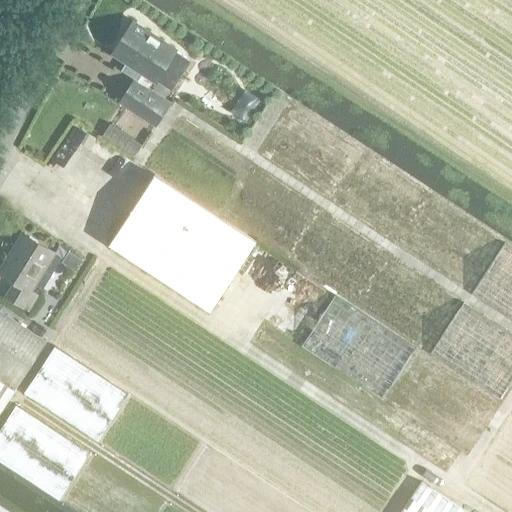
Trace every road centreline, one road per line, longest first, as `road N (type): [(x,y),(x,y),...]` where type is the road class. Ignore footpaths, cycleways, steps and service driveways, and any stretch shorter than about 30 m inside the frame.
road 1 (track): [(247,349),(494,511)]
road 2 (unclassified): [(75,0),(0,144)]
